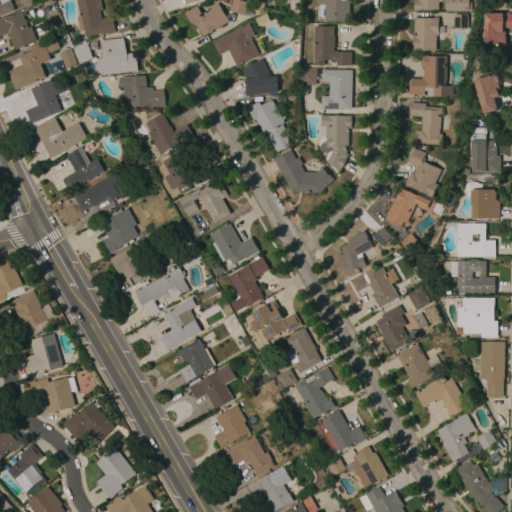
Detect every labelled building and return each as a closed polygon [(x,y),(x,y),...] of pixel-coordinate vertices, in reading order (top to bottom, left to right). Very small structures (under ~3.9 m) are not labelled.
[(10,0),(14,10),(0,15),(0,0),(10,0)] [(101,35),(101,33),(85,37),(84,31),(80,32),(76,17),(80,17),(76,0),(99,0),(102,13),(100,13),(101,19),(111,17),(115,32),(101,35)] [(235,0),(247,4),(244,15),(229,10),(232,0),(235,0)] [(325,16),(324,16),(324,9),(325,9),(325,5),(316,4),(316,0),(349,0),(349,21),(325,21),(325,16)] [(467,0),(467,2),(470,2),(470,10),(467,10),(467,12),(444,11),(444,2),(437,2),(437,10),(420,10),(420,11),(413,11),(413,0),(467,0)] [(229,21),(215,30),(215,29),(211,31),(212,32),(210,33),(209,32),(203,36),(200,31),(199,31),(194,22),(191,24),(184,12),(187,10),(187,11),(196,5),(201,13),(205,11),(205,12),(210,9),(209,7),(217,2),(229,21)] [(27,27),(30,26),(36,41),(15,50),(8,33),(0,35),(0,20),(21,12),(27,27)] [(511,28),(503,28),(503,31),(505,31),(505,37),(506,37),(506,45),(485,45),(485,29),(484,29),(484,26),(485,26),(485,13),(511,13),(511,28)] [(267,14),(269,19),(257,25),(254,20),(267,14)] [(466,29),(452,28),(452,14),(466,14),(466,29)] [(437,36),(435,35),(435,51),(415,51),(411,51),(411,42),(412,42),(412,34),(413,34),(413,17),(419,17),(419,18),(433,19),(433,18),(437,18),(437,27),(437,36)] [(228,50),(218,55),(211,42),(248,23),(254,35),(250,37),(258,54),(255,56),(240,64),(241,66),(237,68),(228,50)] [(332,26),(334,26),(334,48),(333,48),(333,51),(338,51),(338,52),(351,52),(351,66),(336,66),(336,61),(332,61),(332,60),(324,60),(324,66),(313,65),(313,54),(310,54),(310,39),(313,39),(314,26),(332,26)] [(50,59),(40,64),(45,78),(15,90),(7,71),(22,65),(18,56),(20,55),(18,51),(42,41),(43,43),(55,38),(59,48),(47,53),(50,59)] [(138,72),(131,72),(131,71),(98,75),(97,58),(102,58),(102,40),(122,38),(126,53),(133,53),(133,57),(136,57),(138,72)] [(92,59),(79,64),(72,45),(86,41),(92,59)] [(76,65),(65,69),(59,53),(70,49),(76,65)] [(445,87),(452,87),(452,96),(427,96),(427,95),(423,95),(409,95),(409,92),(408,92),(408,82),(409,82),(409,79),(421,79),(421,77),(423,77),(423,68),(420,68),(420,65),(419,65),(419,58),(420,58),(420,55),(427,55),(427,56),(445,56),(445,87)] [(276,75),(278,92),(246,95),(244,78),(245,78),(241,69),(262,58),(271,76),(276,75)] [(316,69),(315,85),(302,85),(302,69),(302,68),(316,68),(316,69)] [(351,109),(321,109),(321,96),(328,96),(328,81),(321,81),(321,69),(352,70),(351,109)] [(484,114),(480,97),(478,96),(478,94),(478,93),(476,86),(475,86),(473,80),(497,73),(499,82),(498,82),(500,89),(498,90),(499,95),(499,97),(495,98),(495,101),(496,101),(497,107),(498,110),(484,114)] [(164,107),(163,107),(163,106),(151,107),(151,104),(132,106),(127,107),(126,98),(123,98),(122,87),(120,87),(119,77),(130,76),(130,77),(144,75),(145,87),(152,87),(152,91),(163,90),(164,107)] [(54,95),(60,111),(31,123),(26,110),(37,105),(30,88),(57,77),(63,91),(54,95)] [(266,134),(264,135),(256,119),(253,121),(246,108),(246,107),(245,105),(249,103),(250,105),(256,102),(258,101),(260,105),(269,100),(272,101),(285,124),(281,127),(287,139),(289,138),(292,143),(286,146),(287,147),(283,149),(276,152),(266,134)] [(425,104),(425,107),(440,108),(438,134),(442,134),(441,145),(419,143),(420,134),(421,134),(422,121),(420,121),(421,117),(409,116),(410,102),(425,104)] [(148,132),(150,131),(145,122),(162,113),(169,126),(170,126),(172,130),(172,131),(186,124),(193,137),(172,149),(171,147),(160,154),(148,132)] [(332,152),(332,149),(330,152),(329,153),(327,153),(325,153),(324,152),(323,152),(321,150),(321,147),(321,145),(322,144),(322,143),(323,142),(325,141),(327,141),(327,137),(320,137),(320,125),(321,125),(321,115),(329,115),(351,116),(351,128),(348,128),(348,146),(345,146),(346,148),(345,150),(347,150),(347,153),(348,154),(346,159),(342,167),(341,167),(340,170),(340,169),(338,172),(334,170),(335,168),(331,166),(332,164),(327,162),(332,152)] [(62,131),(72,125),(81,141),(52,158),(35,130),(54,118),(62,131)] [(473,158),(472,158),(472,148),(470,148),(470,142),(472,142),(472,141),(473,141),(473,128),(486,128),(486,140),(494,140),(494,142),(496,142),(496,146),(497,146),(496,156),(500,156),(500,172),(473,172),(473,158)] [(70,190),(62,178),(74,171),(65,155),(80,146),(89,162),(96,158),(103,171),(70,190)] [(434,183),(437,184),(431,197),(426,195),(426,194),(410,187),(409,187),(404,185),(405,183),(405,182),(408,176),(410,172),(414,173),(417,167),(406,162),(412,147),(425,153),(422,161),(440,170),(434,183)] [(321,167),(333,179),(319,193),(291,191),(273,159),(290,149),(295,159),(298,157),(302,164),(300,165),(304,172),(315,172),(321,167)] [(176,187),(172,189),(164,177),(169,173),(162,161),(179,151),(194,175),(209,166),(215,175),(200,184),(198,179),(189,185),(192,188),(181,195),(176,187)] [(80,209),(76,203),(79,201),(75,195),(114,173),(115,176),(119,174),(123,180),(119,182),(119,184),(118,185),(123,195),(112,201),(111,200),(109,201),(107,198),(92,206),(91,204),(80,209)] [(498,175),(498,185),(482,185),(481,184),(481,181),(463,181),(463,175),(463,174),(498,174),(498,175)] [(199,197),(193,201),(198,210),(187,216),(178,201),(198,189),(199,190),(215,181),(218,186),(221,184),(227,195),(222,199),(230,213),(214,223),(199,197)] [(482,185),(482,189),(496,190),(496,200),(497,200),(497,201),(499,201),(499,218),(473,218),(473,205),(472,205),(472,197),(467,197),(466,195),(465,192),(465,189),(466,186),(467,184),(468,183),(470,182),(472,181),(474,182),(477,182),(481,184),(482,185)] [(394,199),(395,200),(400,188),(416,196),(416,195),(429,201),(426,208),(415,203),(406,223),(402,222),(400,227),(384,220),(394,199)] [(447,206),(450,194),(455,196),(454,202),(452,207),(447,206)] [(433,202),(444,207),(439,219),(428,214),(433,202)] [(140,238),(138,236),(107,255),(99,242),(108,237),(100,223),(106,220),(104,217),(119,209),(121,211),(126,208),(136,224),(133,226),(137,234),(144,229),(147,234),(140,238)] [(457,223),(485,223),(485,240),(495,240),(495,257),(457,257),(457,237),(457,223)] [(240,243),(251,237),(259,251),(246,258),(246,257),(233,264),(229,266),(226,260),(223,262),(212,243),(214,242),(210,234),(229,224),(240,243)] [(391,237),(381,246),(372,236),(375,233),(374,233),(378,229),(378,230),(382,226),(391,237)] [(339,255),(342,254),(341,247),(348,242),(346,240),(348,239),(355,234),(355,235),(363,230),(370,241),(369,242),(372,247),(371,248),(377,257),(365,264),(366,266),(359,268),(359,267),(344,272),(339,255)] [(155,231),(160,240),(155,243),(157,246),(152,249),(150,246),(145,249),(139,240),(155,231)] [(410,233),(420,244),(410,254),(399,243),(410,233)] [(122,272),(119,274),(110,258),(131,246),(144,270),(127,280),(122,272)] [(240,297),(228,276),(255,260),(254,258),(258,256),(259,258),(260,257),(259,255),(260,254),(269,270),(256,277),(257,280),(254,281),(263,297),(246,307),(246,306),(236,312),(230,303),(240,297)] [(22,285),(4,294),(6,298),(0,301),(0,262),(9,258),(22,285)] [(470,294),(470,293),(457,293),(457,277),(451,277),(451,262),(457,262),(457,261),(471,261),(486,261),(486,277),(495,277),(495,294),(470,294)] [(171,271),(168,268),(171,266),(173,269),(178,267),(184,277),(182,278),(188,290),(184,292),(183,292),(177,295),(178,296),(175,297),(171,290),(142,307),(133,293),(171,271)] [(390,282),(389,282),(398,297),(379,308),(371,294),(373,293),(369,285),(367,286),(367,287),(359,292),(359,291),(357,292),(349,280),(364,271),(367,276),(382,268),(390,282)] [(407,296),(425,286),(432,299),(428,301),(429,303),(416,311),(407,296)] [(32,290),(41,308),(44,305),(47,303),(53,316),(47,319),(46,320),(49,326),(34,333),(31,327),(30,328),(31,332),(16,339),(9,324),(18,320),(14,311),(16,309),(12,300),(32,290)] [(167,351),(160,338),(172,331),(162,314),(191,298),(195,306),(188,310),(201,331),(167,351)] [(494,321),(497,321),(497,337),(481,337),(481,334),(463,334),(463,327),(458,327),(458,307),(462,307),(462,298),(494,298),(494,321)] [(291,334),(290,331),(289,332),(287,328),(267,340),(266,340),(264,341),(258,330),(254,333),(249,324),(254,321),(250,314),(274,300),(280,310),(279,311),(282,317),(283,316),(284,318),(294,312),(301,325),(300,326),(301,328),(291,334)] [(232,313),(225,317),(218,305),(225,301),(232,313)] [(398,305),(403,313),(400,314),(406,324),(401,327),(408,338),(409,340),(392,351),(392,350),(390,351),(389,349),(390,348),(387,344),(386,344),(380,334),(382,333),(376,322),(383,318),(381,315),(398,305)] [(427,324),(418,329),(412,317),(420,312),(427,324)] [(233,316),(234,317),(232,318),(234,322),(236,321),(242,330),(239,332),(239,331),(237,333),(231,337),(222,322),(222,321),(233,314),(233,316)] [(315,347),(314,348),(321,361),(299,373),(298,370),(298,371),(293,363),(292,364),(288,357),(287,357),(285,353),(291,349),(285,339),(304,328),(315,347)] [(419,330),(420,337),(408,338),(407,331),(419,330)] [(62,366),(43,371),(44,374),(33,377),(33,378),(28,379),(22,358),(33,355),(29,340),(53,333),(62,366)] [(240,339),(244,336),(249,344),(244,346),(240,339)] [(198,339),(204,349),(205,348),(214,364),(213,365),(213,366),(185,382),(178,369),(188,364),(186,361),(184,362),(177,350),(198,339)] [(504,380),(503,380),(503,399),(487,399),(487,380),(480,380),(480,372),(474,372),(471,361),(481,361),(481,342),(504,342),(504,380)] [(425,360),(435,355),(440,364),(431,369),(435,375),(412,388),(408,381),(410,379),(396,355),(416,344),(425,360)] [(200,379),(199,379),(206,375),(206,376),(227,364),(235,378),(224,384),(224,385),(225,384),(227,388),(227,389),(229,394),(230,393),(232,397),(232,399),(216,408),(215,407),(214,406),(213,407),(213,406),(212,406),(210,403),(211,402),(205,393),(195,399),(188,386),(200,379)] [(333,378),(321,385),(322,386),(319,388),(320,390),(321,390),(326,399),(329,397),(335,407),(330,410),(330,409),(313,418),(294,385),(304,380),(306,384),(313,380),(312,379),(315,378),(313,374),(327,367),(333,378)] [(297,381),(284,388),(277,375),(289,368),(297,381)] [(261,381),(263,373),(267,374),(270,379),(264,382),(261,381)] [(49,413),(43,392),(33,395),(29,382),(34,381),(47,378),(48,382),(67,377),(67,378),(73,376),(77,391),(71,393),(74,406),(49,413)] [(467,406),(450,416),(441,400),(438,402),(436,399),(423,407),(414,392),(418,390),(419,392),(426,388),(425,386),(443,376),(446,381),(451,378),(467,406)] [(114,426),(100,439),(100,440),(96,443),(85,431),(76,440),(61,424),(65,420),(66,421),(75,412),(77,415),(77,414),(78,415),(80,413),(79,412),(91,401),(114,426)] [(246,421),(243,422),(249,432),(232,442),(221,449),(213,436),(223,430),(215,417),(236,404),(246,421)] [(350,430),(358,425),(367,441),(357,447),(354,442),(339,451),(321,420),(338,410),(350,430)] [(475,429),(468,433),(469,435),(464,438),(467,443),(464,445),(468,453),(453,462),(442,442),(443,442),(437,431),(452,422),(452,421),(466,413),(475,429)] [(10,453),(9,451),(0,458),(0,434),(6,428),(10,433),(13,430),(23,442),(10,453)] [(496,443),(483,450),(477,438),(489,431),(496,443)] [(248,461),(245,463),(243,460),(242,460),(243,463),(238,466),(237,463),(233,465),(226,453),(232,449),(231,448),(234,446),(235,448),(254,436),(264,453),(267,452),(271,459),(270,460),(274,465),(257,475),(248,461)] [(505,445),(496,453),(500,458),(494,463),(488,455),(489,455),(486,451),(491,447),(500,440),(502,441),(505,445)] [(6,470),(21,458),(18,454),(31,443),(37,450),(26,459),(45,482),(42,485),(42,484),(27,496),(6,470)] [(388,476),(371,485),(354,454),(368,446),(372,453),(375,452),(388,476)] [(105,474),(95,463),(114,447),(136,474),(121,486),(122,488),(113,495),(114,496),(110,499),(96,481),(105,474)] [(326,464),(338,457),(345,470),(333,477),(326,464)] [(497,511),(487,511),(469,494),(455,470),(470,460),(473,465),(477,464),(488,483),(493,480),(505,475),(505,491),(494,496),(503,506),(497,511)] [(282,466),(290,480),(282,484),(287,493),(288,492),(293,501),(288,504),(287,504),(273,511),(266,500),(268,499),(267,496),(264,497),(261,490),(263,489),(258,480),(282,466)] [(108,511),(105,506),(110,503),(110,504),(120,498),(122,500),(144,485),(153,500),(147,504),(152,511),(108,511)] [(33,511),(26,503),(30,500),(29,499),(34,494),(35,495),(47,486),(62,504),(60,506),(64,511),(63,511),(33,511)] [(375,511),(372,506),(366,510),(359,498),(365,495),(365,494),(378,486),(384,496),(395,490),(396,491),(395,491),(404,506),(401,507),(404,511),(375,511)] [(318,511),(282,511),(300,502),(305,511),(308,511),(302,500),(310,495),(318,511)]
